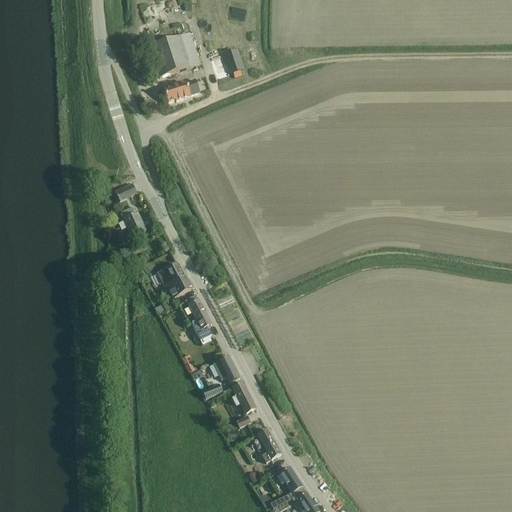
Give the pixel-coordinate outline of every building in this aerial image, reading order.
[(189,35),(158,45),(149,48),(159,80),(200,66),(189,35)] [(238,51),(222,56),(225,65),(241,61),(238,51)] [(171,90),(163,93),(168,106),(175,103),(176,104),(191,99),(190,98),(199,95),(195,82),(186,85),(186,84),(171,89),(171,90)] [(132,186),(124,190),(115,195),(120,204),(126,201),(125,199),(127,198),(136,193),(132,186)] [(134,209),(125,213),(120,215),(123,222),(132,240),(146,234),(138,214),(137,215),(134,209)] [(161,273),(157,275),(170,302),(183,296),(192,291),(185,278),(183,279),(176,266),(167,270),(161,273)] [(146,271),(149,280),(154,278),(151,269),(146,271)] [(198,302),(189,307),(188,307),(196,322),(191,325),(203,347),(211,343),(209,338),(212,337),(207,329),(211,327),(198,302)] [(251,348),(245,333),(232,338),(238,353),(251,348)] [(228,359),(225,360),(213,366),(221,381),(226,378),(229,386),(240,380),(228,359)] [(185,360),(182,362),(189,374),(194,371),(190,365),(188,366),(185,360)] [(242,385),(233,390),(231,391),(235,400),(233,401),(236,408),(239,406),(244,417),(255,411),(242,385)] [(219,388),(209,393),(209,391),(201,395),(205,404),(223,396),(219,388)] [(247,419),(236,425),(239,431),(250,425),(247,419)] [(258,437),(256,437),(267,455),(262,458),(266,465),(269,463),(272,462),(281,457),(267,432),(266,432),(258,437)] [(281,476),(276,479),(282,488),(285,485),(292,496),(294,495),(302,489),(289,470),(281,476)] [(258,481),(254,474),(248,477),(252,485),(258,481)] [(317,511),(306,495),(298,501),(297,502),(303,511),(317,511)] [(273,511),(291,502),(291,501),(288,497),(268,508),(265,503),(262,504),(265,511),(273,511)]
